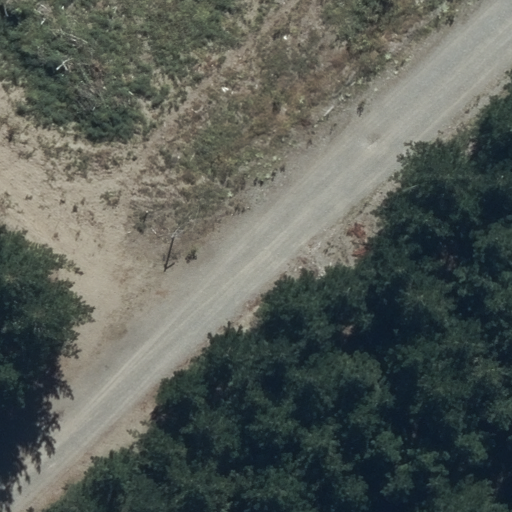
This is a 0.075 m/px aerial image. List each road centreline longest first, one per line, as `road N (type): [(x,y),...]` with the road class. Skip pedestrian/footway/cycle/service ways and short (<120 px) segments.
road 1 (track): [(0,483),(511,12)]
road 2 (track): [(0,167),(161,333)]
